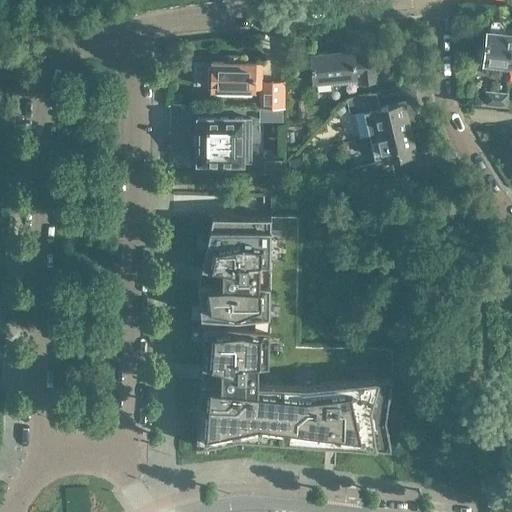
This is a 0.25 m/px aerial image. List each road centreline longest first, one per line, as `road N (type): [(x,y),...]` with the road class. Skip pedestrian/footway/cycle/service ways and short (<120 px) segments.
road 1 (residential): [(135,30),(59,51),(40,85),(38,452)]
road 2 (residential): [(128,453),(135,30)]
road 3 (residential): [(511,216),(479,175),(445,108),(445,0)]
road 4 (residential): [(135,30),(354,0)]
